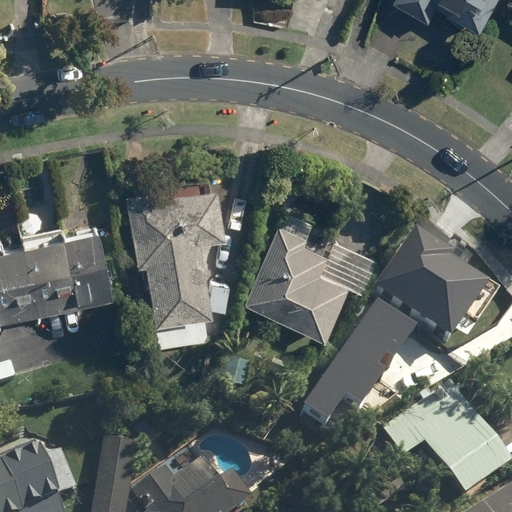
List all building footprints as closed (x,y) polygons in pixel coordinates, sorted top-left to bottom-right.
[(422,0),(443,11),(449,1),(493,24),(505,0),(422,0)] [(222,177),(130,190),(139,258),(150,256),(158,313),(214,305),(204,231),(229,228),(222,177)] [(311,229),(280,218),(249,299),(329,329),(349,276),(330,269),(338,250),(308,239),(311,229)] [(109,224),(0,244),(0,310),(121,288),(109,224)] [(463,337),(408,286),(343,356),(400,409),(420,387),(407,375),(425,356),(436,366),(463,337)] [(430,444),(473,500),(511,469),(511,458),(453,382),(387,432),(409,460),(430,444)] [(127,511),(138,442),(105,437),(94,511),(127,511)] [(47,463),(40,448),(0,467),(0,511),(26,511),(77,487),(62,456),(47,463)] [(163,465),(133,489),(150,510),(148,511),(236,511),(249,502),(229,476),(222,479),(204,457),(175,480),(163,465)] [(511,511),(511,482),(465,511),(511,511)]
